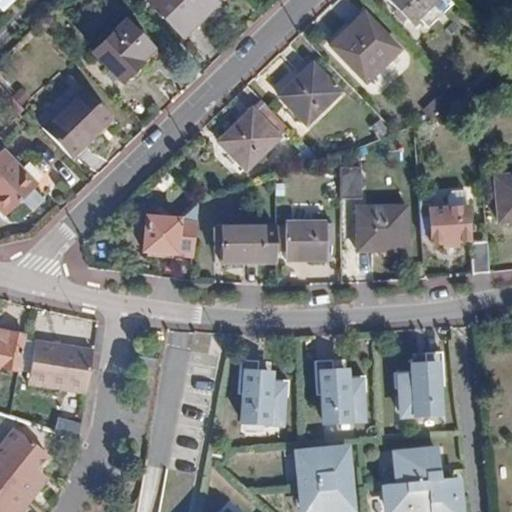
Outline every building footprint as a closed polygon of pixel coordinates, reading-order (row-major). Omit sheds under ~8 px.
[(210,0),(148,0),(179,32),(196,16),(200,19),(215,5),(210,0)] [(387,0),(412,27),(439,0),(387,0)] [(365,85),(398,51),(363,14),(328,47),(365,85)] [(93,54),(120,83),(153,52),(125,22),(93,54)] [(350,105),(359,97),(321,57),(314,63),(313,62),(276,98),(305,127),(339,95),(350,105)] [(0,85),(0,97),(19,117),(25,112),(0,85)] [(81,87),(39,127),(72,159),(112,120),(81,87)] [(452,112),(470,105),(465,100),(451,105),(452,112)] [(278,136),(287,128),(263,103),(254,111),(251,108),(216,143),(245,172),(279,140),(278,136)] [(2,148),(0,150),(0,213),(4,218),(23,199),(32,207),(43,194),(35,186),(37,184),(2,148)] [(361,168),(339,168),(340,200),(361,200),(361,168)] [(511,220),(511,176),(493,178),(497,222),(511,220)] [(428,200),(417,200),(420,236),(431,236),(431,243),(443,243),(444,246),(455,245),(455,241),(468,240),(466,200),(456,200),(458,211),(429,213),(428,200)] [(356,209),(356,250),(406,249),(405,208),(356,209)] [(146,217),(142,252),(175,255),(178,220),(146,217)] [(331,259),(331,224),(285,223),(284,260),(331,259)] [(220,224),(220,266),(274,266),(274,224),(220,224)] [(469,248),(470,275),(488,273),(485,242),(473,243),(469,248)] [(76,263),(72,279),(105,287),(109,271),(76,263)] [(0,367),(19,372),(20,370),(26,339),(27,336),(8,332),(6,342),(0,340),(0,367)] [(95,354),(26,339),(20,370),(31,372),(29,385),(86,397),(95,354)] [(442,387),(440,353),(422,354),(422,366),(410,366),(410,372),(391,373),(392,390),(397,389),(399,416),(437,414),(436,387),(442,387)] [(422,354),(409,355),(410,366),(422,366),(422,354)] [(344,371),(344,359),(331,360),(332,372),(344,371)] [(255,374),(256,362),(239,360),(236,394),(242,395),(239,422),(277,425),(280,398),(285,399),(286,382),(267,380),(268,375),(255,374)] [(332,372),(331,360),(313,361),(315,395),(321,394),(322,421),(361,419),(359,392),(364,392),(364,375),(345,376),(344,371),(332,372)] [(268,375),(269,363),(256,362),(255,374),(268,375)] [(59,420),(55,433),(80,441),(81,428),(59,420)] [(40,471),(50,461),(14,430),(0,445),(0,479),(18,494),(31,481),(40,471)] [(333,511),(351,510),(344,453),(299,459),(305,511),(333,511)] [(442,489),(439,462),(399,467),(402,493),(388,495),(390,511),(457,511),(455,487),(442,489)] [(39,488),(47,478),(40,471),(31,481),(39,488)] [(0,511),(2,510),(18,494),(0,479),(0,511)] [(39,488),(31,481),(18,494),(28,501),(39,488)] [(19,511),(28,501),(18,494),(2,510),(3,511),(19,511)]
